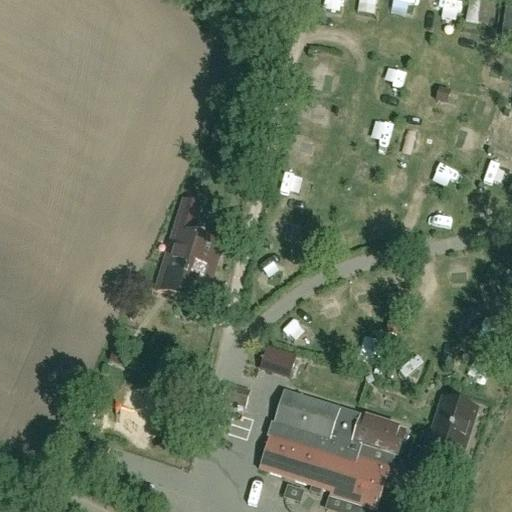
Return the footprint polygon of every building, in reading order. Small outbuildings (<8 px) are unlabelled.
[(434,0),(434,3),(454,9),(457,0),(434,0)] [(460,0),(460,22),(492,23),(492,0),(460,0)] [(508,68),(511,55),(492,52),(490,65),(508,68)] [(321,81),(323,62),(301,59),(299,78),(321,81)] [(376,67),(371,84),(392,91),(397,74),(376,67)] [(302,122),(307,105),(296,102),(292,119),(302,122)] [(473,152),(480,131),(461,125),(455,146),(473,152)] [(360,149),(377,152),(381,133),(363,130),(360,149)] [(286,154),(299,156),(302,134),(288,133),(286,154)] [(479,173),(491,175),(494,156),(483,154),(479,173)] [(446,158),(440,176),(459,183),(465,165),(446,158)] [(280,173),(279,189),(302,191),(303,175),(280,173)] [(384,203),(403,195),(395,179),(377,187),(384,203)] [(363,214),(364,195),(344,194),(343,213),(363,214)] [(467,197),(467,214),(476,214),(476,197),(467,197)] [(264,231),(287,239),(293,221),(270,213),(264,231)] [(377,213),(373,234),(387,236),(390,215),(377,213)] [(353,229),(329,232),(331,249),(355,246),(353,229)] [(203,308),(221,248),(174,234),(156,294),(203,308)] [(252,276),(268,293),(286,275),(271,258),(252,276)] [(357,346),(355,357),(377,361),(379,350),(357,346)] [(403,346),(400,368),(421,371),(424,349),(403,346)] [(300,355),(288,352),(287,356),(265,350),(260,368),(294,377),(300,355)] [(222,393),(244,398),(247,388),(224,383),(222,393)] [(368,511),(377,511),(402,434),(284,397),(275,428),(272,427),(268,440),(270,441),(260,474),(332,496),(330,500),(368,511)] [(435,425),(428,447),(463,458),(477,413),(447,403),(439,427),(435,425)]
